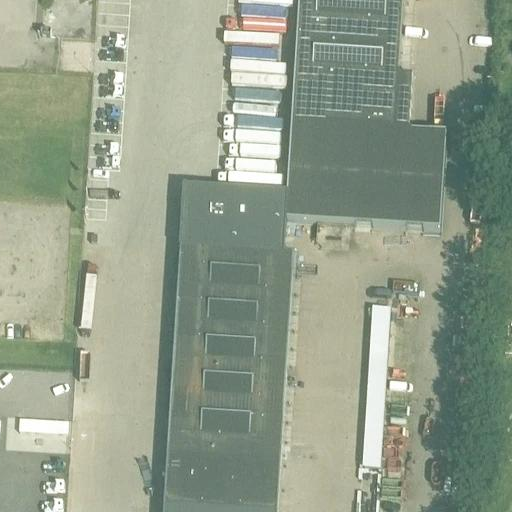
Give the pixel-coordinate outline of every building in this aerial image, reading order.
[(300,0),(297,53),(298,53),(289,197),(287,224),(441,233),(447,136),(409,133),(412,79),(400,78),(404,0),(300,0)] [(195,31),(194,9),(182,9),(183,31),(195,31)] [(500,137),(500,119),(491,118),(479,118),(478,136),(491,137),(500,137)] [(511,137),(511,119),(500,119),(500,137),(511,137)] [(287,224),(289,197),(186,189),(164,511),(278,511),(295,256),(285,256),(287,224)] [(385,234),(383,243),(403,247),(405,238),(385,234)] [(33,266),(49,267),(50,248),(34,248),(33,266)] [(381,303),(379,351),(392,351),(394,303),(381,303)] [(20,420),(20,432),(68,435),(68,423),(20,420)]
